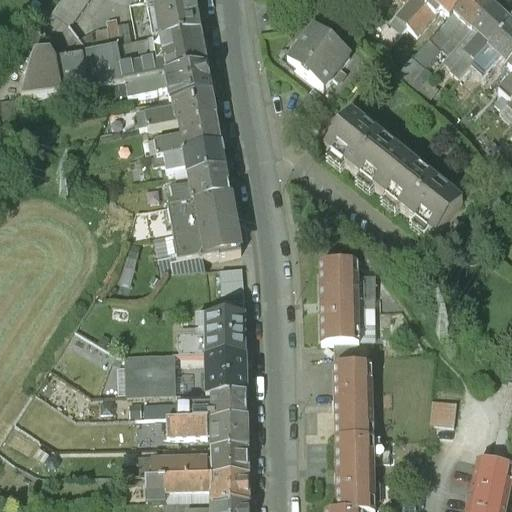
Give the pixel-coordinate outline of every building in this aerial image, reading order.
[(62,0),(30,44),(48,57),(48,56),(55,65),(82,60),(89,56),(70,31),(92,0),(62,0)] [(192,0),(167,0),(152,3),(160,44),(199,37),(192,0)] [(412,0),(395,19),(405,29),(431,0),(412,0)] [(431,0),(405,29),(416,38),(439,13),(448,21),(467,0),(431,0)] [(467,0),(448,21),(412,60),(423,70),(441,49),(449,57),(493,10),(482,0),(467,0)] [(449,57),(448,58),(455,65),(468,52),(479,62),(511,27),(493,10),(449,57)] [(405,29),(395,19),(382,33),(392,43),(405,29)] [(479,62),(471,70),(477,76),(482,80),(499,61),(507,69),(511,63),(511,27),(479,62)] [(392,43),(388,48),(399,57),(416,38),(405,29),(392,43)] [(349,62),(313,34),(287,68),(322,96),(328,88),(349,62)] [(154,64),(122,70),(125,86),(206,71),(199,37),(160,44),(165,71),(161,72),(160,66),(154,64)] [(160,44),(89,56),(82,60),(84,74),(120,67),(122,68),(122,70),(154,64),(160,66),(161,72),(165,71),(160,44)] [(479,62),(468,52),(455,65),(449,73),(459,83),(471,70),(479,62)] [(120,67),(84,74),(82,60),(55,65),(45,67),(51,100),(125,86),(122,70),(122,68),(120,67)] [(412,60),(393,81),(412,97),(425,84),(431,77),(423,70),(412,60)] [(511,63),(507,69),(511,73),(511,79),(498,95),(502,98),(509,104),(511,100),(511,63)] [(459,83),(458,84),(465,90),(477,76),(471,70),(459,83)] [(206,71),(125,86),(128,102),(157,96),(157,95),(167,93),(169,104),(172,104),(211,97),(206,71)] [(425,84),(412,97),(423,107),(435,94),(425,84)] [(340,97),(328,88),(322,96),(334,105),(340,97)] [(211,97),(172,104),(173,113),(165,115),(165,113),(137,119),(140,134),(147,133),(147,134),(180,128),(215,122),(211,97)] [(332,117),(306,97),(293,114),(319,134),(332,117)] [(509,104),(502,98),(494,107),(501,113),(506,107),(509,104)] [(462,205),(351,116),(323,151),(434,240),(462,205)] [(215,122),(180,128),(182,141),(154,146),(157,161),(221,150),(215,122)] [(157,161),(152,162),(154,171),(165,169),(166,174),(185,171),(187,181),(225,174),(221,150),(157,161)] [(225,174),(187,181),(188,191),(169,194),(172,210),(230,199),(225,174)] [(230,200),(167,212),(170,227),(177,265),(200,261),(201,262),(202,262),(218,259),(219,260),(240,256),(230,200)] [(200,261),(177,265),(170,227),(158,229),(159,238),(152,239),(157,278),(204,274),(202,262),(201,262),(200,261)] [(356,268),(319,269),(321,348),(335,348),(355,347),(358,347),(356,268)] [(242,272),(218,273),(220,297),(243,295),(242,272)] [(244,319),(197,320),(198,333),(204,332),(205,359),(245,358),(244,327),(244,320),(244,319)] [(355,347),(335,348),(336,359),(356,359),(355,347)] [(245,358),(205,359),(206,400),(210,400),(246,399),(245,358)] [(356,359),(336,359),(336,371),(356,370),(356,359)] [(173,360),(125,361),(126,402),(174,400),(173,360)] [(336,371),(333,371),(335,444),(373,444),(371,370),(356,370),(336,371)] [(511,397),(506,397),(490,467),(511,471),(511,397)] [(184,411),(175,411),(176,424),(247,422),(246,399),(210,400),(211,410),(184,411)] [(456,406),(432,404),(428,439),(452,442),(456,406)] [(175,411),(144,412),(144,409),(126,410),(127,425),(166,424),(176,424),(175,411)] [(247,422),(176,424),(176,441),(177,441),(206,440),(205,437),(210,437),(210,448),(210,452),(247,451),(247,422)] [(176,424),(166,424),(166,446),(177,445),(177,441),(176,441),(176,424)] [(373,511),(373,444),(335,444),(336,511),(373,511)] [(247,451),(210,452),(210,463),(153,465),(154,481),(162,481),(162,482),(248,480),(247,451)] [(153,465),(140,465),(141,481),(144,481),(154,481),(153,465)] [(467,511),(505,511),(511,480),(511,472),(490,467),(477,465),(467,511)] [(248,480),(162,482),(163,499),(209,498),(209,508),(248,507),(248,480)] [(154,481),(144,481),(145,509),(163,509),(163,499),(162,482),(162,481),(154,481)] [(209,498),(163,499),(163,509),(162,511),(209,511),(209,508),(209,498)]
